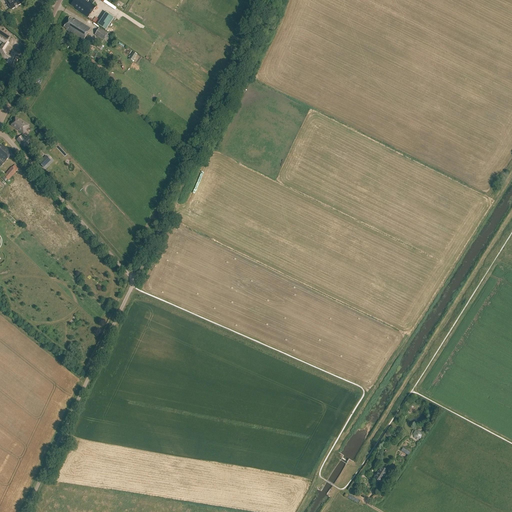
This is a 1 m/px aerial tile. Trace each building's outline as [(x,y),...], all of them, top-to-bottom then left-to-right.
[(6,3),(10,9),(21,3),(19,0),(4,0),(6,3)] [(86,0),(75,0),(72,4),(77,8),(76,9),(89,18),(97,7),(88,0),(88,1),(86,0)] [(97,25),(105,31),(114,18),(105,12),(97,25)] [(76,22),(70,19),(65,27),(67,29),(66,30),(70,32),(69,33),(83,42),(91,30),(76,21),(76,22)] [(94,36),(102,41),(106,35),(98,29),(94,36)] [(0,40),(3,43),(0,47),(0,51),(2,56),(8,60),(6,64),(12,67),(14,62),(16,63),(20,53),(12,49),(9,55),(6,53),(4,49),(10,41),(8,40),(10,37),(0,30),(0,40)] [(60,44),(64,48),(68,43),(64,39),(60,44)] [(10,125),(23,133),(28,125),(14,117),(10,125)] [(16,139),(23,147),(30,141),(27,137),(24,139),(20,135),(16,139)] [(13,154),(4,147),(3,148),(1,146),(0,146),(0,158),(5,163),(13,154)] [(44,161),(48,166),(54,160),(50,155),(44,161)] [(15,165),(4,178),(8,182),(19,169),(15,165)] [(414,403),(408,406),(409,408),(410,412),(414,411),(416,410),(417,409),(419,408),(419,404),(415,405),(414,403)] [(413,433),(411,436),(418,441),(421,438),(413,433)] [(375,476),(375,477),(374,479),(381,484),(389,473),(381,468),(377,475),(376,475),(375,476)]
